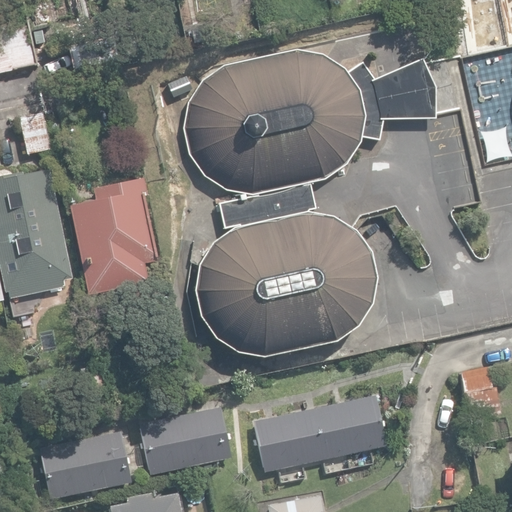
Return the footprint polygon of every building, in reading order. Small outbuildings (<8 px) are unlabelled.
[(0,25),(0,71),(38,64),(29,25),(7,29),(6,24),(0,25)] [(69,46),(74,68),(111,60),(107,38),(69,46)] [(225,188),(252,193),(325,178),(346,162),(361,140),(361,136),(379,139),(383,118),(425,117),(434,117),(434,111),(434,86),(422,58),(374,79),(362,62),(348,72),(344,67),(322,54),(295,49),(224,65),(203,80),(189,102),(184,129),(189,154),(203,174),(225,188)] [(20,118),(28,154),(29,153),(49,148),(42,113),(20,118)] [(500,123),(474,129),(482,161),(508,155),(500,123)] [(72,278),(49,169),(23,174),(22,171),(0,175),(0,264),(6,292),(10,291),(11,298),(65,287),(63,280),(72,278)] [(118,288),(121,304),(148,298),(144,281),(148,281),(144,263),(157,260),(144,196),(149,195),(145,177),(93,188),(95,199),(70,205),(88,294),(118,288)] [(236,350),(262,355),(335,339),(356,325),(371,302),(376,276),(370,251),(355,230),(333,216),(307,211),(307,209),(315,208),(310,183),(219,203),(225,227),(239,224),(239,226),(236,227),(214,242),(199,264),(195,292),(200,316),(215,337),(236,350)] [(81,369),(86,393),(102,389),(97,365),(81,369)] [(460,372),(468,419),(500,413),(495,385),(491,386),(487,365),(460,370),(460,372)] [(253,420),(264,471),(386,445),(375,394),(253,420)] [(139,423),(149,473),(231,457),(220,406),(139,423)] [(39,447),(50,498),(131,481),(120,430),(39,447)] [(438,493),(454,490),(453,484),(470,481),(464,441),(446,444),(447,450),(432,452),(438,493)] [(0,500),(10,498),(0,446),(0,500)] [(181,511),(177,493),(152,498),(150,492),(126,497),(127,502),(108,505),(109,511),(181,511)] [(267,504),(268,511),(323,511),(320,494),(267,504)]
